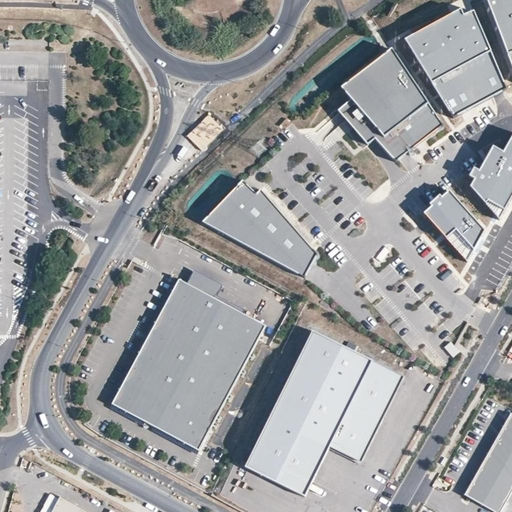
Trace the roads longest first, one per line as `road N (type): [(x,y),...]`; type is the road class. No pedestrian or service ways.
road 1 (residential): [(47,427),(40,375),(142,188)]
road 2 (residential): [(394,511),(511,308)]
road 3 (residential): [(180,511),(70,451),(47,427)]
road 4 (residential): [(142,188),(197,101),(226,71)]
road 5 (residential): [(151,52),(167,106),(142,188)]
road 6 (unknown): [(390,223),(354,282),(369,331)]
